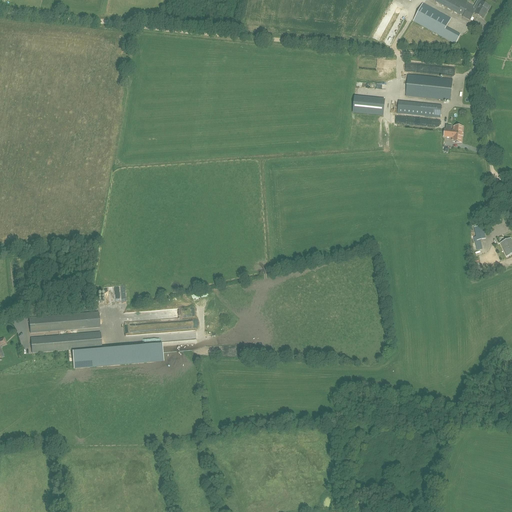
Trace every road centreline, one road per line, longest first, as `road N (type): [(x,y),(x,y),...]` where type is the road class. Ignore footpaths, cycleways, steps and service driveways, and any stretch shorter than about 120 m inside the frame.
road 1 (track): [(478,59),(0,10)]
road 2 (unclassified): [(493,180),(478,59),(510,0)]
